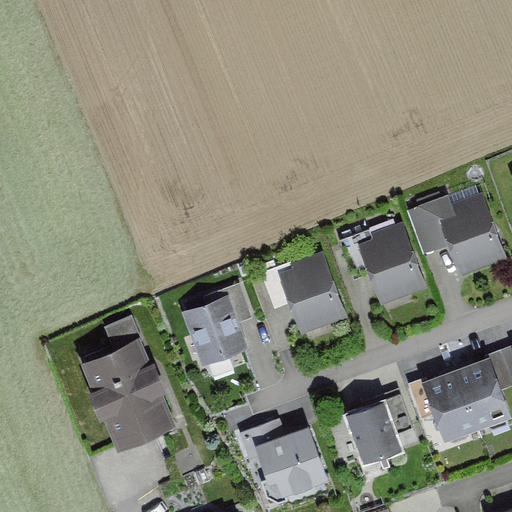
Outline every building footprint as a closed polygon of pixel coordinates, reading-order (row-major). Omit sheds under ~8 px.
[(448,195),(420,205),(435,247),(449,242),(446,235),(451,233),(462,262),(499,248),(482,201),(454,211),(448,195)] [(435,247),(420,205),(408,210),(423,251),(435,247)] [(369,228),(341,238),(353,269),(371,262),(382,291),(420,278),(402,230),(374,241),(369,228)] [(291,260),(263,270),(273,298),(292,292),(302,321),(340,307),(323,260),(295,270),(291,260)] [(239,282),(205,294),(208,302),(203,304),(201,297),(188,302),(190,309),(189,309),(206,356),(242,343),(232,316),(250,310),(239,282)] [(138,340),(87,361),(98,389),(103,387),(111,405),(106,408),(117,435),(149,423),(152,429),(171,421),(138,340)] [(511,347),(502,351),(511,377),(511,378),(511,347)] [(487,357),(488,359),(489,359),(497,382),(511,377),(502,351),(487,357)] [(497,382),(489,359),(488,359),(458,370),(477,422),(508,411),(497,382)] [(477,422),(458,370),(427,381),(446,433),(477,422)] [(401,391),(385,397),(397,430),(413,424),(401,391)] [(385,397),(346,412),(364,459),(378,454),(383,467),(390,464),(385,451),(402,445),(397,430),(385,397)] [(242,431),(251,455),(261,451),(265,461),(275,466),(283,488),(325,472),(308,425),(285,434),(278,417),(242,431)]
